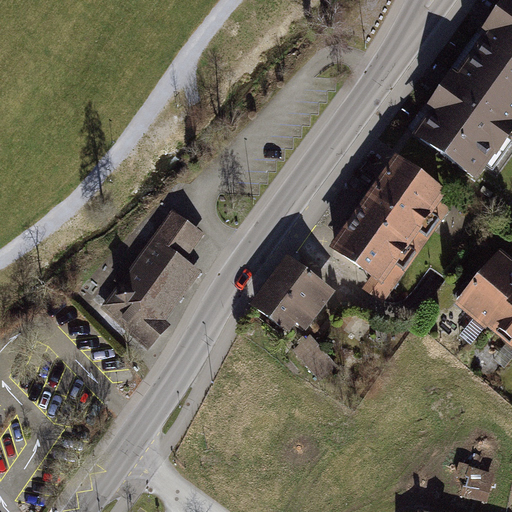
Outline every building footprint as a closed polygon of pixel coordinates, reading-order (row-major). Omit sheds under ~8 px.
[(511,2),(465,68),(511,101),(511,2)] [(511,125),(511,101),(465,68),(418,134),(475,176),(511,125)] [(332,250),(379,284),(444,193),(397,160),(332,250)] [(173,207),(101,309),(156,347),(208,273),(189,259),(209,232),(173,207)] [(487,333),(489,330),(511,302),(511,266),(497,255),(455,307),(487,333)] [(252,306),(297,340),(331,294),(286,261),(252,306)] [(511,348),(511,302),(489,330),(511,348)] [(0,433),(9,427),(0,412),(0,433)]
